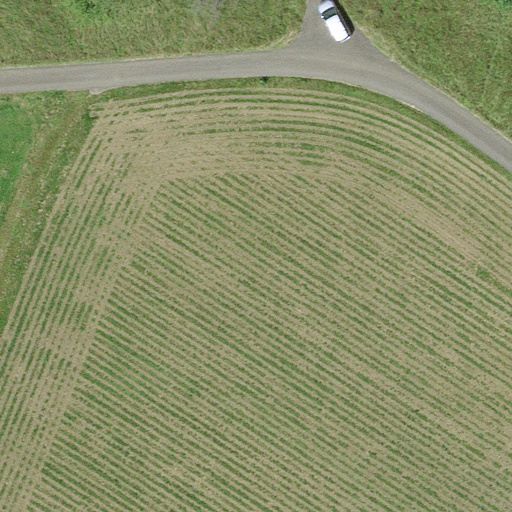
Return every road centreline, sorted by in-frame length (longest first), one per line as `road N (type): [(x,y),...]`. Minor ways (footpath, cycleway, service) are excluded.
road 1 (unclassified): [(0,82),(344,65),(447,115),(511,163)]
road 2 (track): [(0,272),(64,78)]
